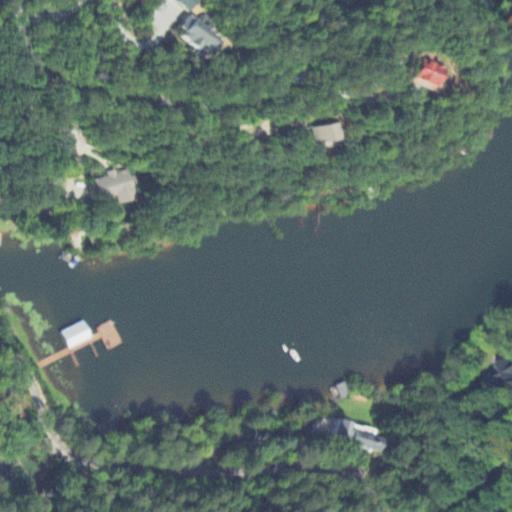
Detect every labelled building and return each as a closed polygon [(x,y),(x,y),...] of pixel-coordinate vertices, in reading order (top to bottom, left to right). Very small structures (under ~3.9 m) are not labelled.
[(227,45),(191,19),(178,36),(214,62),(227,45)] [(429,91),(439,70),(419,61),(410,81),(429,91)] [(307,131),(311,147),(340,140),(336,123),(307,131)] [(119,206),(139,201),(134,177),(130,178),(129,172),(118,174),(118,175),(96,180),(101,202),(117,198),(119,206)] [(8,236),(0,235),(0,248),(8,249),(8,236)] [(132,345),(122,324),(98,336),(92,323),(69,334),(77,351),(98,341),(100,345),(111,340),(116,353),(132,345)] [(352,432),(355,424),(341,420),(336,437),(352,441),(350,446),(381,455),(385,441),(352,432)]
